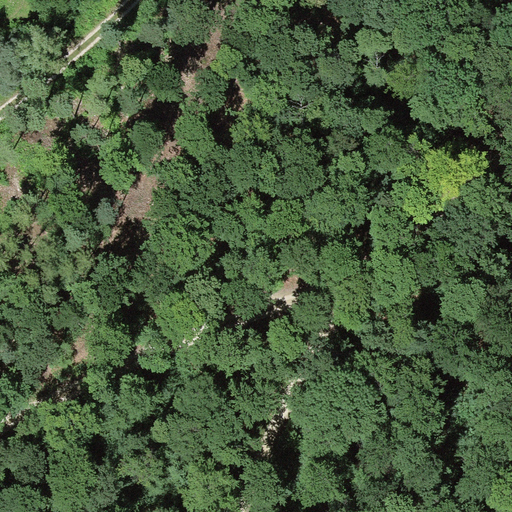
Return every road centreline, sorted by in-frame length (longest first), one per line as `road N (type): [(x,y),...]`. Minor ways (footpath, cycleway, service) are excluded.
road 1 (track): [(511,141),(358,270),(253,460),(233,511)]
road 2 (track): [(0,429),(175,337),(358,270)]
road 3 (track): [(132,0),(0,113)]
